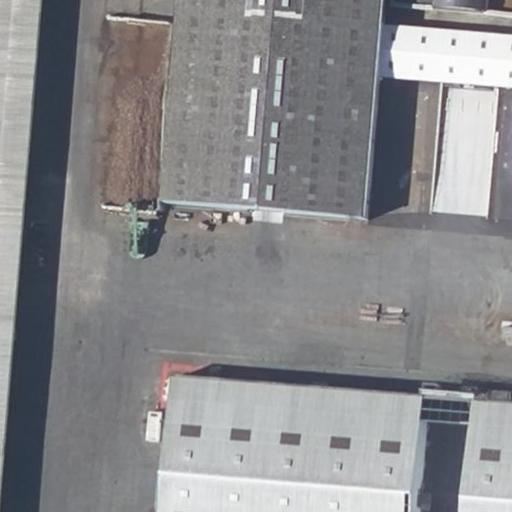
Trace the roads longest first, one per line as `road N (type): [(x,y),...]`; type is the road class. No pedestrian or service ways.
road 1 (unknown): [(511,325),(64,319)]
road 2 (unknown): [(92,0),(64,319)]
road 3 (unknown): [(64,319),(60,511)]
